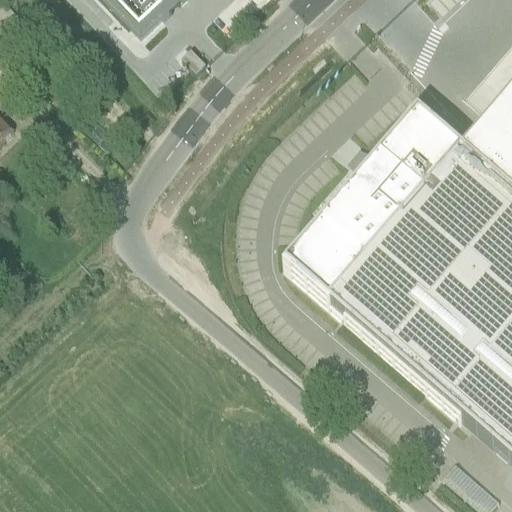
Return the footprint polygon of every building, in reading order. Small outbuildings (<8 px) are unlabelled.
[(96,0),(139,45),(162,24),(183,5),(188,0),(96,0)] [(190,58),(180,67),(195,82),(195,83),(204,73),(195,64),(195,63),(190,58)] [(0,148),(12,137),(0,124),(0,115),(0,116),(0,115),(0,110),(8,103),(0,95),(0,148)] [(463,161),(462,163),(466,166),(472,171),(511,205),(511,104),(491,129),(464,161),(463,161)] [(360,187),(282,276),(459,430),(460,428),(511,472),(511,205),(472,171),(466,166),(462,163),(463,161),(417,121),(377,167),(379,168),(375,173),(368,167),(356,181),(362,187),(361,188),(360,187)] [(495,511),(498,509),(454,472),(441,487),(470,511),(495,511)]
